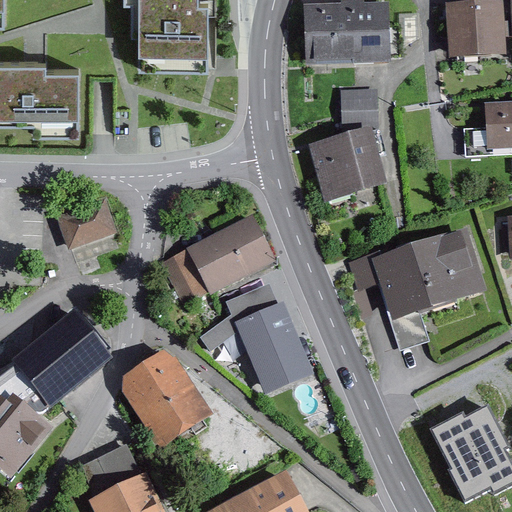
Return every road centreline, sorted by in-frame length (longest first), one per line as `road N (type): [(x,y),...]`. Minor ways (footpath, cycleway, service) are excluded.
road 1 (tertiary): [(413,511),(302,254),(272,159)]
road 2 (residential): [(35,511),(108,380),(136,314),(136,285)]
road 3 (tertiary): [(272,159),(262,60),(276,0)]
road 4 (residential): [(136,285),(60,290),(0,331)]
road 5 (unclassified): [(0,178),(140,183)]
road 6 (unclassified): [(140,183),(272,159)]
